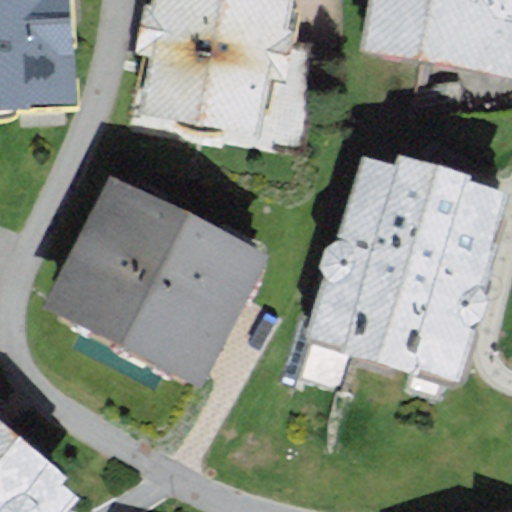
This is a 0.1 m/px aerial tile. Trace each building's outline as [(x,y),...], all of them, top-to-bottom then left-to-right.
[(0,0),(0,105),(76,100),(68,0),(0,0)] [(289,0),(150,0),(132,139),(275,161),(298,1),(289,0)] [(511,89),(511,0),(356,0),(346,54),(511,92),(511,89)] [(350,163),(296,345),(453,391),(507,209),(350,163)] [(271,263),(106,177),(41,304),(203,399),(271,263)] [(0,419),(0,511),(64,511),(83,490),(0,419)]
